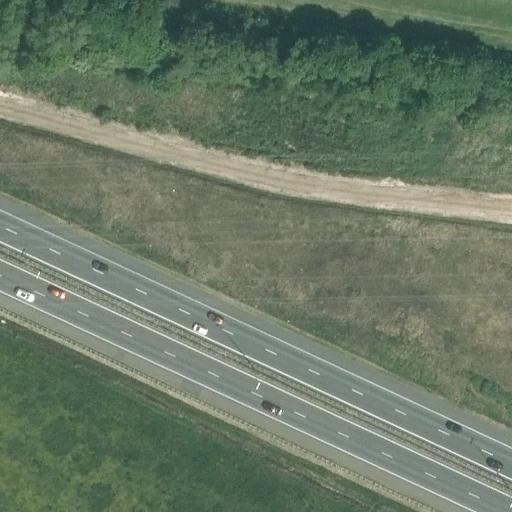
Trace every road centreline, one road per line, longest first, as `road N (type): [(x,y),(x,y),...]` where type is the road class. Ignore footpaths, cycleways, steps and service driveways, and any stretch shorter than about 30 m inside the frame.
road 1 (motorway): [(0,270),(511,507)]
road 2 (motorway): [(511,454),(0,218)]
road 3 (track): [(511,220),(285,190),(0,117)]
